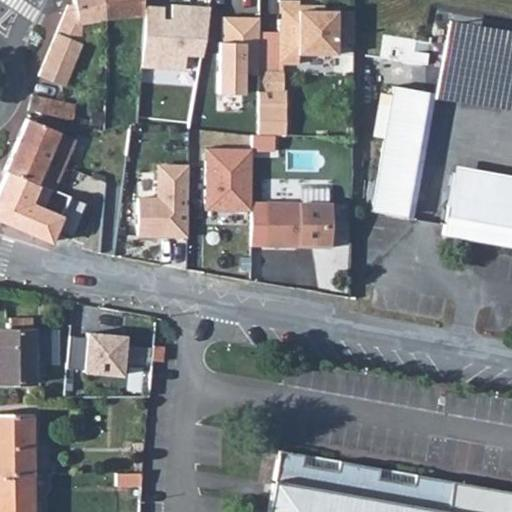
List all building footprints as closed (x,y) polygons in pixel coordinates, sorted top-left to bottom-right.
[(72,0),(73,1),(67,4),(37,76),(60,85),(80,39),(83,25),(110,19),(103,0),(72,0)] [(142,0),(103,0),(110,19),(144,16),(142,0)] [(293,19),(293,4),(293,0),(273,0),(273,19),(293,19)] [(273,31),(272,62),(279,62),(292,62),(292,53),(329,53),(329,40),(348,40),(348,10),(310,10),(310,4),(293,4),(293,19),(273,19),(273,31)] [(511,32),(449,21),(436,98),(511,110),(511,32)] [(272,62),(273,31),(256,31),(256,71),(279,72),(279,62),(272,62)] [(279,90),(279,72),(256,71),(255,90),(279,90)] [(426,92),(391,86),(390,94),(381,92),(373,136),(379,137),(367,209),(405,215),(426,92)] [(73,100),(31,91),(28,109),(70,117),(73,100)] [(71,136),(25,117),(2,170),(5,171),(0,182),(0,220),(30,235),(52,242),(56,232),(71,238),(87,202),(56,188),(62,170),(58,168),(71,136)] [(210,253),(221,203),(204,199),(219,130),(171,120),(155,188),(146,186),(135,237),(210,253)] [(275,133),(249,132),(249,146),(274,147),(275,133)] [(511,180),(451,171),(440,231),(511,242),(511,180)] [(299,202),(264,201),(263,246),(329,247),(329,182),(299,182),(299,202)] [(33,334),(0,333),(0,384),(33,384),(33,334)] [(129,398),(149,398),(153,345),(133,344),(129,398)] [(0,477),(30,477),(31,477),(30,418),(0,418),(0,477)] [(511,511),(511,495),(280,455),(269,511),(511,511)] [(0,511),(29,511),(30,477),(0,477),(0,511)]
